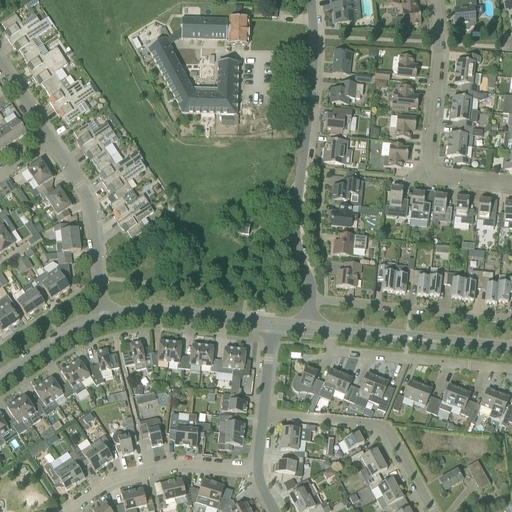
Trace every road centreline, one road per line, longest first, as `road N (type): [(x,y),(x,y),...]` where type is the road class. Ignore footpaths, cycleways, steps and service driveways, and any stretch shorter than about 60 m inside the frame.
road 1 (residential): [(313,301),(296,241),(310,0)]
road 2 (residential): [(511,184),(432,170),(434,0)]
road 3 (residential): [(432,511),(386,429),(262,416)]
road 4 (residential): [(328,332),(332,351),(511,370)]
road 5 (residential): [(511,321),(313,301)]
road 6 (residential): [(68,511),(117,479),(147,470),(221,468),(255,476)]
road 7 (residential): [(103,317),(91,202),(50,139)]
road 8 (tertiary): [(511,350),(328,332)]
road 9 (tertiary): [(272,326),(103,317)]
